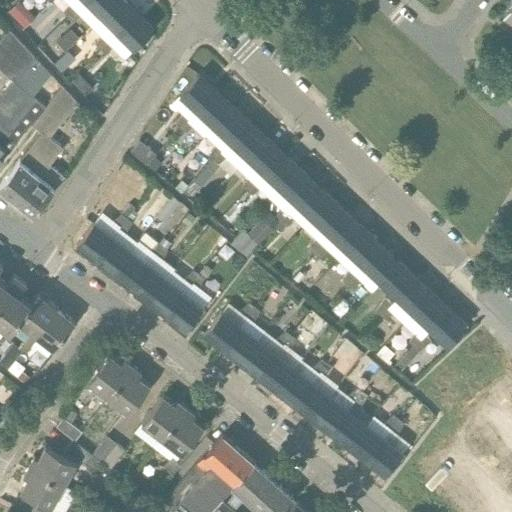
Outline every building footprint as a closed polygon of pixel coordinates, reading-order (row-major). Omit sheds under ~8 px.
[(63,11),(68,16),(78,6),(72,0),(63,11)] [(100,16),(101,15),(115,0),(84,0),(100,16)] [(115,0),(101,15),(118,32),(137,12),(124,0),(115,0)] [(511,0),(503,14),(511,19),(511,0)] [(78,6),(68,16),(73,21),(84,11),(78,6)] [(137,12),(118,32),(134,48),(153,29),(137,12)] [(69,26),(60,42),(70,48),(80,32),(69,26)] [(0,68),(15,80),(16,79),(35,55),(9,28),(0,38),(0,68)] [(97,45),(102,50),(112,39),(106,33),(97,45)] [(112,39),(102,50),(106,54),(118,44),(112,39)] [(67,68),(75,52),(66,47),(58,63),(67,68)] [(85,95),(93,88),(79,73),(71,80),(85,95)] [(187,102),(196,111),(215,89),(199,73),(180,94),(187,102)] [(0,161),(31,123),(46,105),(35,97),(16,79),(15,80),(0,98),(0,161)] [(63,148),(55,141),(49,137),(78,102),(62,85),(46,105),(31,123),(41,131),(0,182),(0,188),(12,198),(32,215),(64,175),(50,164),(63,148)] [(196,111),(213,126),(232,105),(215,89),(196,111)] [(213,126),(229,142),(249,120),(232,105),(213,126)] [(180,127),(192,116),(185,109),(175,123),(180,127)] [(192,116),(180,127),(185,132),(198,121),(192,116)] [(249,120),(229,142),(246,158),(266,136),(249,120)] [(253,164),(262,173),(282,152),(266,136),(246,158),(253,164)] [(146,164),(156,153),(140,139),(131,150),(146,164)] [(214,158),(225,146),(219,139),(209,154),(214,158)] [(225,146),(214,158),(218,163),(232,152),(225,146)] [(262,173),(279,189),(299,167),(282,152),(262,173)] [(214,171),(208,165),(185,189),(191,196),(214,171)] [(279,189),(296,205),(316,183),(299,167),(279,189)] [(247,190),(258,177),(252,171),(250,174),(242,185),(247,190)] [(258,177),(247,190),(252,194),(263,185),(265,184),(258,177)] [(303,211),(313,220),(332,199),(316,183),(296,205),(303,211)] [(313,220),(330,235),(349,214),(332,199),(313,220)] [(280,221),(292,208),(286,202),(275,216),(280,221)] [(292,208),(280,221),(285,226),(299,215),(292,208)] [(117,229),(127,217),(122,213),(110,224),(117,229)] [(337,242),(346,251),(366,230),(349,214),(330,235),(337,242)] [(261,241),(275,225),(264,215),(250,232),(261,241)] [(132,221),(127,217),(117,229),(124,234),(132,221)] [(95,259),(112,236),(101,227),(94,222),(76,244),(95,259)] [(346,251),(363,267),(383,246),(366,230),(346,251)] [(314,252),(326,239),(320,232),(308,247),(314,252)] [(113,273),(131,251),(112,236),(95,259),(113,273)] [(326,239),(314,252),(318,257),(332,245),(326,239)] [(148,264),(154,257),(147,252),(149,249),(138,241),(136,244),(131,251),(113,273),(131,286),(148,264)] [(149,249),(147,252),(154,257),(163,245),(158,241),(149,249)] [(163,245),(154,257),(160,262),(168,249),(163,245)] [(380,282),(399,261),(383,246),(363,267),(380,282)] [(380,282),(396,298),(416,277),(399,261),(380,282)] [(149,301),(166,278),(148,264),(131,286),(149,301)] [(347,284),(358,271),(352,265),(342,279),(347,284)] [(191,286),(199,274),(193,269),(183,280),(191,286)] [(358,271),(347,284),(352,288),(365,277),(358,271)] [(25,312),(39,293),(37,292),(30,301),(19,293),(26,284),(13,273),(6,283),(0,278),(0,292),(5,297),(25,312)] [(199,274),(191,286),(196,290),(204,278),(199,274)] [(396,298),(413,314),(433,293),(416,277),(396,298)] [(149,301),(169,316),(185,293),(176,286),(166,278),(149,301)] [(32,344),(38,336),(34,334),(56,306),(39,293),(25,312),(17,322),(31,332),(26,340),(32,344)] [(185,293),(169,316),(186,329),(203,307),(195,301),(185,293)] [(413,314),(430,329),(450,308),(433,293),(413,314)] [(380,315),(392,303),(385,296),(375,310),(380,315)] [(0,323),(10,331),(17,322),(25,312),(5,297),(0,303),(0,323)] [(244,319),(254,307),(249,303),(238,314),(244,319)] [(398,309),(392,303),(380,315),(385,319),(398,309)] [(56,306),(34,334),(38,336),(53,348),(74,321),(56,306)] [(254,307),(244,319),(251,325),(260,311),(254,307)] [(450,308),(430,329),(447,345),(466,324),(450,308)] [(223,348),(240,326),(239,325),(230,317),(221,311),(204,333),(223,348)] [(223,348),(241,362),(257,339),(240,326),(223,348)] [(413,346),(425,334),(418,328),(409,341),(413,346)] [(281,346),(291,334),(286,330),(274,341),(281,346)] [(291,334),(281,346),(288,352),(296,338),(291,334)] [(419,351),(431,340),(425,334),(413,346),(419,351)] [(241,362),(259,376),(275,353),(257,339),(241,362)] [(25,353),(32,344),(26,340),(19,348),(22,350),(23,351),(25,353)] [(88,381),(108,397),(133,365),(124,359),(121,362),(109,353),(88,381)] [(276,390),(295,368),(277,354),(275,353),(259,376),(276,390)] [(318,375),(328,362),(322,357),(310,370),(318,375)] [(328,362),(318,375),(325,380),(333,366),(328,362)] [(133,365),(108,397),(129,413),(150,385),(138,376),(141,372),(133,365)] [(511,511),(511,367),(474,399),(511,444),(511,511),(457,485),(452,511),(511,511)] [(294,404),(312,382),(305,376),(295,368),(276,390),(294,404)] [(294,404),(313,419),(330,396),(312,382),(294,404)] [(354,401),(363,390),(358,386),(348,396),(354,401)] [(363,390),(354,401),(361,407),(369,394),(363,390)] [(142,424),(161,439),(186,407),(177,400),(174,404),(162,395),(141,423),(142,424)] [(313,419),(331,433),(349,410),(330,396),(313,419)] [(186,407),(161,439),(182,455),(204,426),(192,417),(195,413),(186,407)] [(331,433),(350,448),(368,425),(349,410),(331,433)] [(389,431),(399,418),(393,414),(382,425),(389,431)] [(75,441),(82,431),(62,416),(55,426),(72,439),(75,441)] [(399,418),(389,431),(396,436),(404,422),(399,418)] [(366,460),(383,437),(368,425),(350,448),(366,460)] [(208,511),(253,462),(222,434),(162,499),(171,507),(166,511),(208,511)] [(101,461),(116,442),(106,435),(92,454),(101,461)] [(385,474),(403,452),(383,437),(366,460),(385,474)] [(28,467),(64,485),(77,462),(76,462),(78,458),(94,471),(101,461),(92,454),(75,441),(72,439),(61,454),(45,445),(38,458),(33,456),(28,467)] [(116,442),(101,461),(110,468),(125,449),(116,442)] [(169,459),(164,465),(174,472),(181,463),(171,455),(169,459)] [(253,462),(208,511),(279,511),(293,497),(253,462)] [(64,485),(28,467),(23,476),(28,478),(21,491),(37,500),(30,511),(51,511),(49,511),(51,507),(52,508),(64,485)] [(310,511),(297,500),(286,511),(310,511)]
